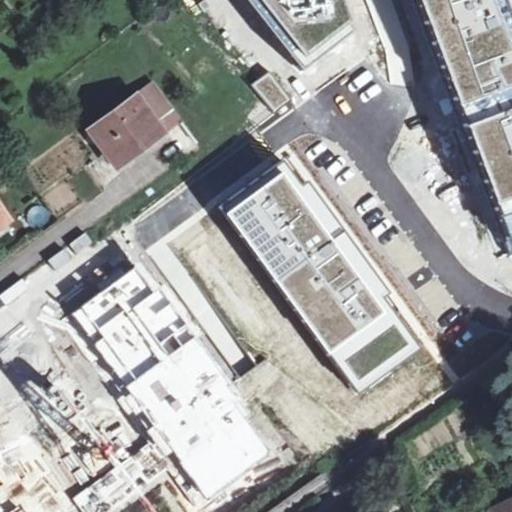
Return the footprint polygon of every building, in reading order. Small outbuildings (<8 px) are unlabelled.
[(244,0),(301,68),(347,30),(334,0),(244,0)] [(511,52),(491,0),(415,0),(511,252),(511,52)] [(287,96),(267,73),(253,85),(272,108),(287,96)] [(151,84),(89,130),(115,166),(161,133),(153,122),(169,110),(151,84)] [(278,172),(221,214),(355,391),(413,346),(278,172)] [(0,235),(9,229),(3,221),(0,222),(0,235)] [(138,264),(69,316),(203,503),(268,453),(233,397),(234,391),(138,264)] [(511,511),(511,503),(493,511),(511,511)]
